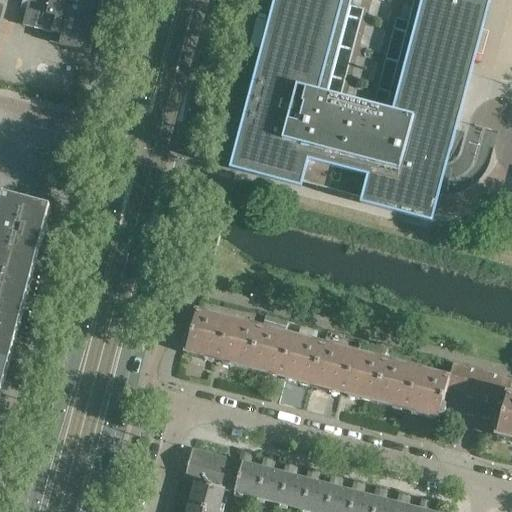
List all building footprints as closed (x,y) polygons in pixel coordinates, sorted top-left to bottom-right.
[(29,0),(23,26),(62,36),(60,46),(90,54),(103,0),(29,0)] [(424,224),(485,2),(477,0),(270,0),(224,168),(424,224)] [(51,209),(4,197),(0,210),(0,402),(2,396),(17,338),(32,280),(51,209)] [(250,372),(261,331),(198,314),(191,340),(187,341),(185,349),(188,351),(187,355),(250,372)] [(313,389),(324,348),(261,331),(250,372),(313,389)] [(376,405),(386,364),(324,348),(313,389),(376,405)] [(443,407),(448,389),(450,381),(449,381),(386,364),(376,405),(439,422),(440,418),(444,417),(446,409),(443,407)] [(460,392),(466,369),(453,365),(449,381),(450,381),(448,389),(460,392)] [(471,395),(478,372),(466,369),(460,392),(471,395)] [(482,398),(489,375),(478,372),(471,395),(482,398)] [(494,401),(500,378),(489,375),(482,398),(494,401)] [(509,397),(511,384),(511,380),(500,378),(494,401),(506,404),(508,396),(509,397)] [(511,441),(511,397),(509,397),(508,396),(506,404),(501,422),(497,423),(495,431),(498,434),(497,437),(511,441)] [(212,487),(220,458),(193,450),(185,480),(195,483),(196,482),(212,487)] [(258,500),(266,470),(261,469),(247,465),(250,454),(241,452),(238,463),(243,464),(235,493),(258,500)] [(235,493),(243,464),(238,463),(220,458),(212,487),(225,490),(225,491),(235,493)] [(280,505),(288,476),(284,475),(270,471),(273,460),(264,458),(261,469),(266,470),(258,500),(280,505)] [(311,482),(306,481),(292,477),(295,466),(286,464),(284,475),(288,476),(280,505),(303,511),(311,482)] [(329,487),(315,483),(318,472),(309,470),(306,481),(311,482),(303,511),(304,511),(326,511),(333,488),(329,487)] [(350,511),(356,494),(351,492),(337,489),(340,478),(332,476),(329,487),(333,488),(326,511),(350,511)] [(215,511),(219,511),(225,491),(225,490),(212,487),(196,482),(195,483),(191,501),(180,498),(178,507),(188,510),(190,505),(215,511)] [(375,511),(378,500),(374,498),(360,495),(363,484),(354,482),(351,492),(356,494),(350,511),(375,511)] [(399,511),(401,506),(397,504),(383,501),(385,490),(377,488),(374,498),(378,500),(375,511),(399,511)] [(423,511),(424,511),(419,510),(405,507),(408,496),(399,494),(397,504),(401,506),(399,511),(423,511)] [(428,511),(431,502),(422,500),(419,510),(424,511),(423,511),(428,511)]
